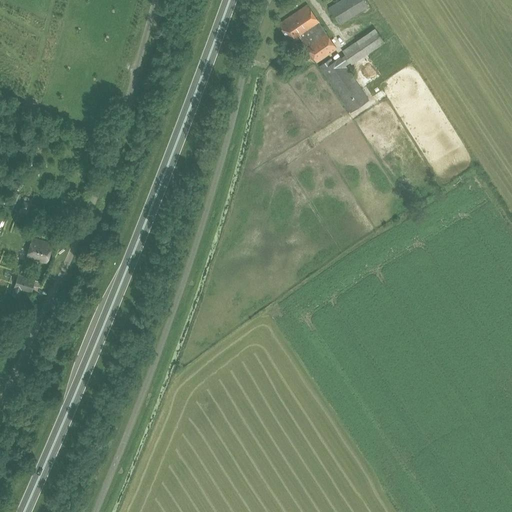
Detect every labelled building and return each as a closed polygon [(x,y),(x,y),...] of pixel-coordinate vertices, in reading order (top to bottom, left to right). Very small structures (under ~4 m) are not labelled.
[(340,0),(329,7),(339,24),(368,6),(364,0),(340,0)] [(299,36),(317,62),(336,48),(319,23),(319,22),(307,4),(278,23),(291,42),(299,36)] [(341,50),(350,65),(384,42),(374,28),(341,50)] [(319,66),(350,112),(368,99),(340,57),(333,62),(330,58),(319,66)] [(8,207),(13,209),(20,194),(15,192),(8,207)] [(30,203),(31,200),(25,197),(19,212),(25,214),(27,211),(33,213),(36,206),(30,203)] [(27,256),(47,262),(52,243),(32,237),(27,256)] [(31,293),(35,278),(19,273),(13,294),(19,296),(21,290),(31,293)]
